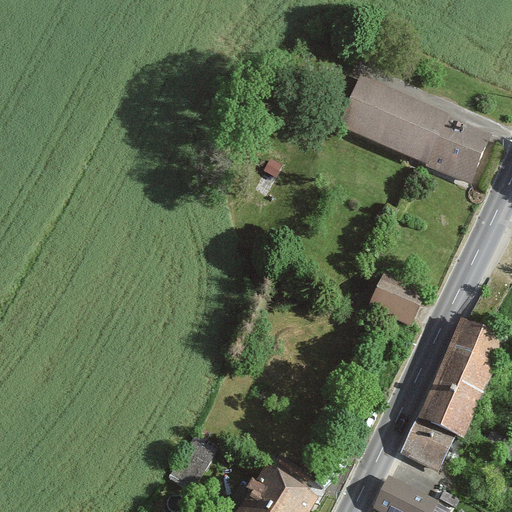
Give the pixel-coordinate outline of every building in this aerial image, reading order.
[(340,131),(472,187),(493,136),(361,80),(340,131)] [(381,284),(368,309),(411,330),(423,305),(381,284)] [(511,339),(468,319),(407,450),(448,469),(463,436),(471,440),(511,352),(511,339)] [(511,435),(500,428),(488,447),(511,460),(511,435)] [(198,430),(172,475),(199,490),(225,445),(198,430)] [(280,463),(247,511),(327,511),(336,500),(280,463)] [(393,474),(377,504),(392,511),(437,511),(444,500),(393,474)]
